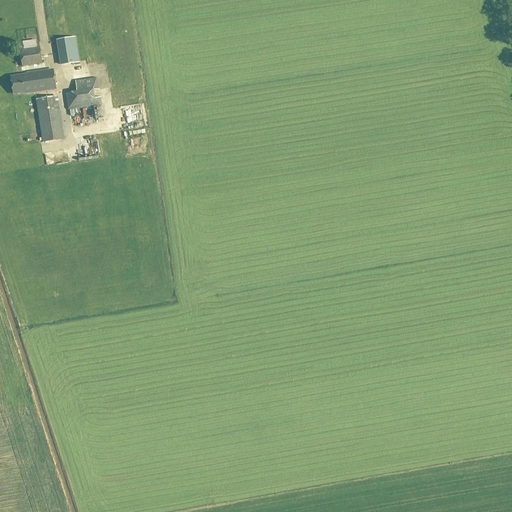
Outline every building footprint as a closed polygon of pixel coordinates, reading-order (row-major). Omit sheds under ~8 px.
[(75,38),(57,41),(60,65),(79,62),(75,38)] [(42,64),(40,48),(19,51),(22,67),(42,64)] [(88,77),(88,66),(66,67),(67,78),(88,77)] [(23,76),(11,77),(13,94),(23,93),(23,94),(34,92),(55,89),(53,70),(27,74),(27,75),(23,76)] [(93,92),(99,91),(96,78),(76,82),(75,92),(65,93),(68,111),(101,105),(100,98),(94,99),(93,92)] [(57,97),(36,100),(43,142),(63,139),(57,97)]
